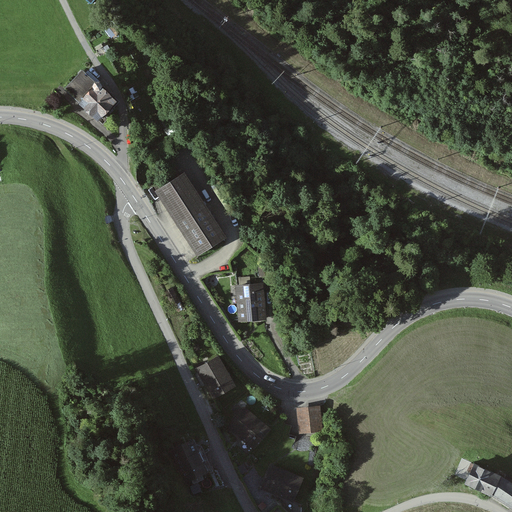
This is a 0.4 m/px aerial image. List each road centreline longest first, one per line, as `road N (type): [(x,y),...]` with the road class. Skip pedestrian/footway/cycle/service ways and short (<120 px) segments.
road 1 (tertiary): [(511,307),(460,299),(422,308),(327,386),(280,389),(236,355),(135,199)]
road 2 (unclassified): [(135,199),(122,212),(127,244),(250,511)]
road 3 (unclassified): [(121,178),(120,105),(63,0)]
road 4 (tertiary): [(121,178),(71,135),(0,117)]
